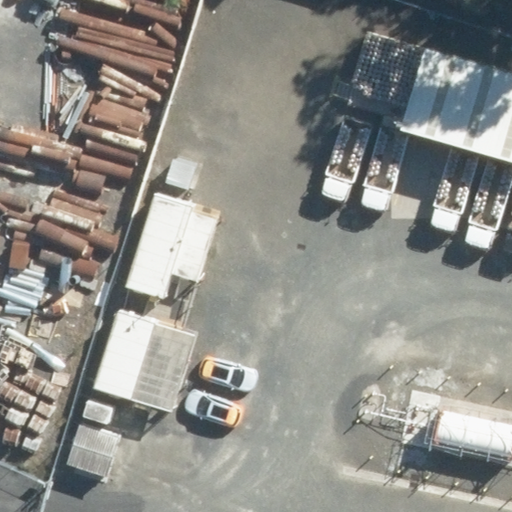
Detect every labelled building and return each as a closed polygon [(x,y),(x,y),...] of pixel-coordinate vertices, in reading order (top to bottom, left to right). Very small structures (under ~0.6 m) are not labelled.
[(463,171),(423,173),(423,215),(465,212),(463,171)] [(511,185),(484,176),(471,216),(510,227),(511,220),(511,185)] [(151,185),(123,276),(161,288),(176,237),(191,242),(199,215),(185,210),(189,197),(151,185)] [(76,408),(102,417),(107,403),(81,394),(76,408)] [(511,418),(436,401),(425,448),(511,468),(511,418)] [(65,455),(102,471),(117,434),(80,419),(65,455)]
